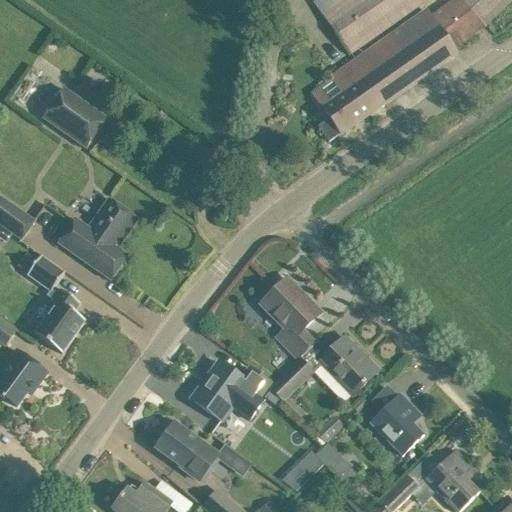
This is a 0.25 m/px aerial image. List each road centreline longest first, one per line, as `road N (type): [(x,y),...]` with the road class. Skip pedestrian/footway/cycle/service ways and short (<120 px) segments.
road 1 (residential): [(36,511),(217,268),(284,209)]
road 2 (residential): [(284,209),(511,440)]
road 3 (residential): [(284,209),(511,47)]
